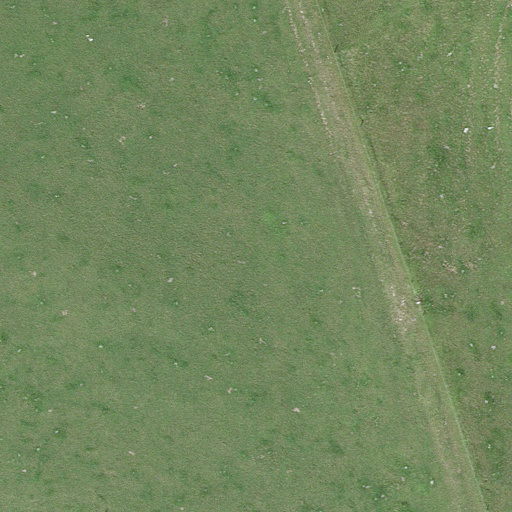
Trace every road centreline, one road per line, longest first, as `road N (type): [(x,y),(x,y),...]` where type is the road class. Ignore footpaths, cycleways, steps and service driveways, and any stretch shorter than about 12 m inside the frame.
road 1 (motorway): [(0,87),(349,511)]
road 2 (track): [(464,511),(288,0)]
road 3 (motorway): [(511,237),(316,0)]
